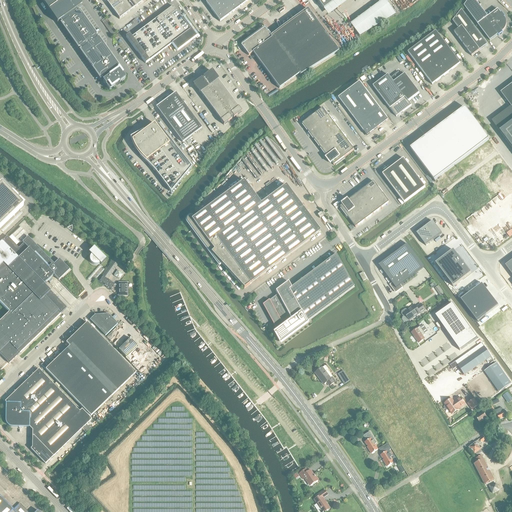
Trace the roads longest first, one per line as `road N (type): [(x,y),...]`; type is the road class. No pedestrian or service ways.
road 1 (tertiary): [(369,503),(283,381),(88,153)]
road 2 (unclassified): [(324,188),(511,44)]
road 3 (unclassified): [(324,188),(217,44)]
road 4 (residential): [(0,388),(98,292),(123,318)]
road 5 (unclassified): [(361,259),(433,208),(448,215),(485,264)]
road 6 (unclassified): [(369,503),(478,434),(510,424)]
road 7 (unclassified): [(91,130),(217,44)]
road 8 (tertiary): [(70,127),(36,79),(0,0)]
